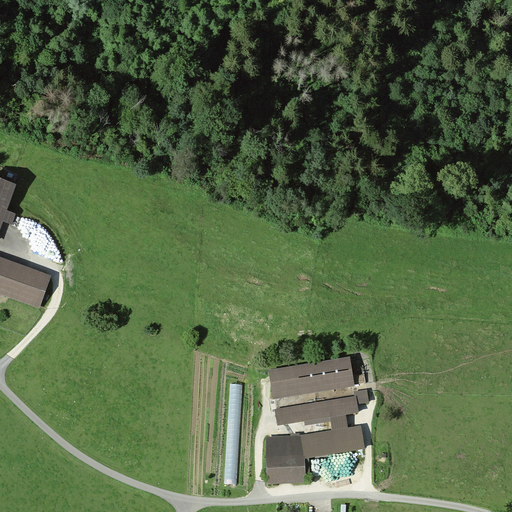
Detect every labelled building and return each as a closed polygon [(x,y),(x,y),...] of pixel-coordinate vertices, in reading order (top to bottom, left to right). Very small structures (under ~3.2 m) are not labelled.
[(0,228),(15,187),(0,181),(0,228)] [(50,277),(0,259),(0,293),(39,307),(50,277)] [(348,358),(267,369),(272,400),(352,385),(348,358)] [(354,397),(274,409),(276,427),(358,413),(357,404),(368,402),(366,388),(353,391),(354,397)] [(298,435),(265,436),(268,485),(306,483),(304,459),(364,451),(361,425),(298,435)]
